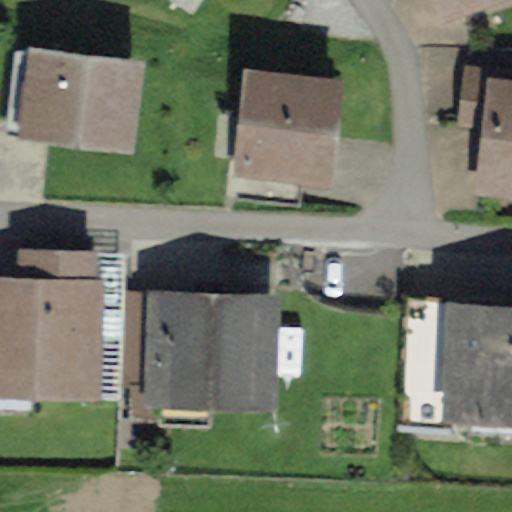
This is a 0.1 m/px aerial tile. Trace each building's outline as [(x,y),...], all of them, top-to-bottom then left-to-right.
[(511,0),(431,0),(443,30),(511,5),(511,0)] [(132,74),(34,61),(23,145),(121,158),(132,74)] [(335,95),(246,84),(234,182),(323,193),(335,95)] [(511,95),(483,92),(472,200),(511,204),(511,95)] [(0,398),(92,399),(94,261),(21,260),(20,290),(0,289),(0,398)] [(268,310),(152,303),(146,406),(262,413),(268,310)] [(441,424),(511,426),(511,318),(445,317),(441,424)]
